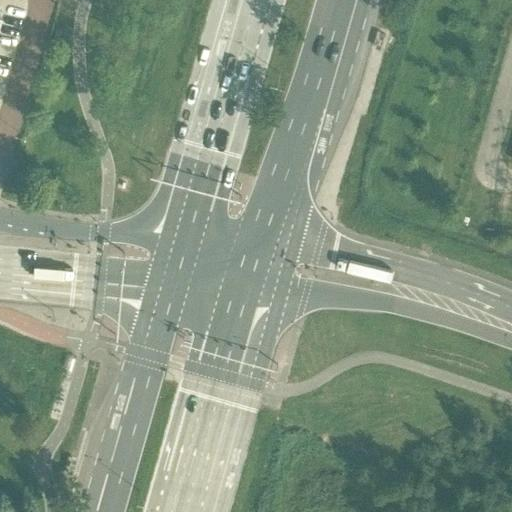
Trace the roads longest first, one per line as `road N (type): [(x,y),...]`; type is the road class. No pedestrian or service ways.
road 1 (tertiary): [(255,289),(379,301),(511,335)]
road 2 (tertiary): [(511,317),(389,263),(270,241)]
road 3 (secondary): [(270,241),(342,0)]
road 4 (secondary): [(253,0),(187,237)]
road 5 (secondary): [(172,287),(105,511)]
road 6 (secondary): [(192,511),(255,289)]
road 7 (tertiary): [(187,237),(0,222)]
road 8 (unclassified): [(1,170),(44,0)]
road 9 (tertiary): [(0,273),(172,287)]
